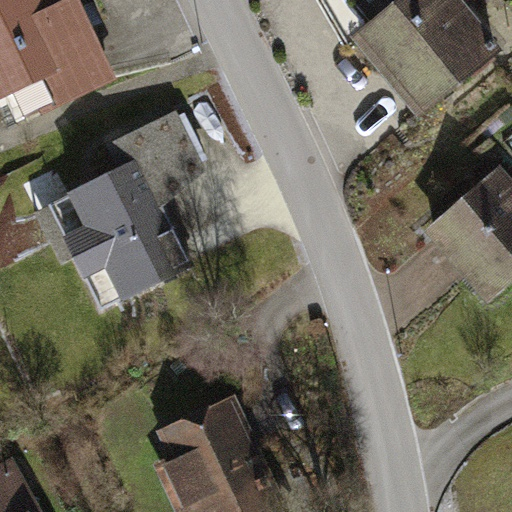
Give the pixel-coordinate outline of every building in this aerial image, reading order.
[(60,0),(0,0),(0,98),(52,71),(67,100),(103,81),(60,0)] [(384,0),(403,22),(360,59),(420,129),(503,58),(452,0),(384,0)] [(185,276),(134,178),(74,209),(126,307),(185,276)] [(511,199),(498,183),(440,231),(496,299),(511,286),(511,199)] [(279,511),(236,407),(157,440),(187,511),(279,511)] [(32,511),(16,479),(0,487),(0,511),(32,511)]
